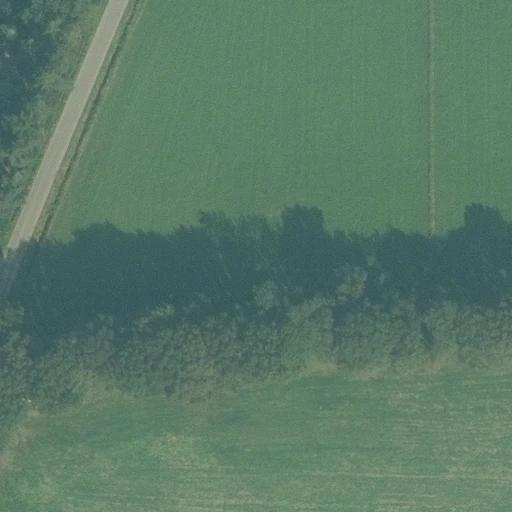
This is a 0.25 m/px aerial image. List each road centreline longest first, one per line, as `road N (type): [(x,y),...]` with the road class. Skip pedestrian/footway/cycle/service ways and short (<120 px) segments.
road 1 (track): [(0,353),(511,312)]
road 2 (unclassified): [(0,311),(117,0)]
